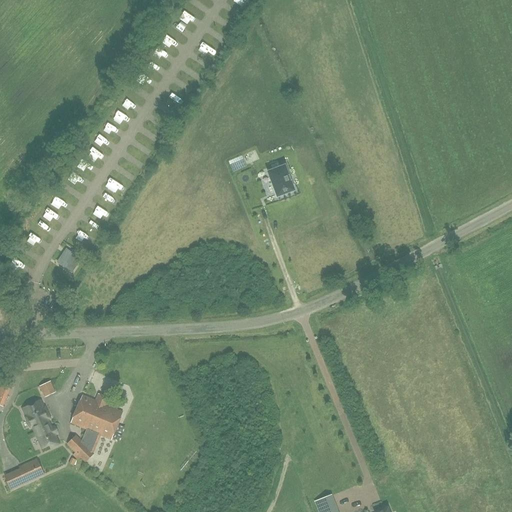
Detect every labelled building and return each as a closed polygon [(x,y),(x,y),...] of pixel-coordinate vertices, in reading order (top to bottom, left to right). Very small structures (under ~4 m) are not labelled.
[(268,172),(267,172),(268,173),(276,196),(277,197),(278,197),(278,196),(293,191),(294,191),(293,190),(290,181),(291,181),(289,175),(288,175),(285,167),(285,166),(285,165),(283,166),(284,166),(268,172)] [(66,249),(60,258),(63,261),(60,265),(72,273),(81,259),(66,249)] [(46,398),(54,395),(49,384),(41,388),(46,398)] [(75,435),(67,443),(75,452),(81,458),(85,463),(94,453),(93,453),(100,436),(111,440),(123,412),(106,405),(109,398),(98,394),(95,400),(82,395),(71,423),(86,429),(81,441),(75,435)] [(39,404),(23,411),(28,421),(29,421),(42,448),(49,444),(50,447),(58,443),(57,441),(54,434),(56,433),(53,427),(51,428),(45,414),(46,413),(42,402),(39,404)] [(9,473),(4,475),(11,490),(16,488),(28,482),(38,478),(43,476),(42,473),(36,460),(9,473)]
